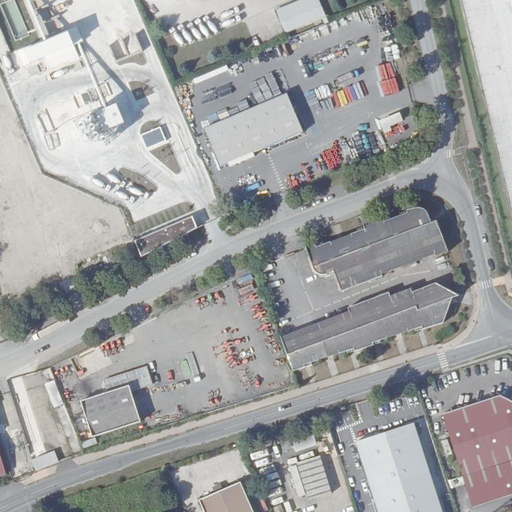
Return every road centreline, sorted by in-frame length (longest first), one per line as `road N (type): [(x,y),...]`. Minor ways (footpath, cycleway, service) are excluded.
road 1 (unclassified): [(498,341),(127,455),(0,507)]
road 2 (unclassified): [(0,364),(225,254),(440,169)]
road 3 (unknown): [(301,223),(275,177),(279,164),(437,80)]
road 4 (unknown): [(271,235),(315,297),(434,266)]
road 5 (unclassified): [(440,169),(463,197),(498,341)]
road 6 (unclassified): [(417,0),(445,121),(440,169)]
